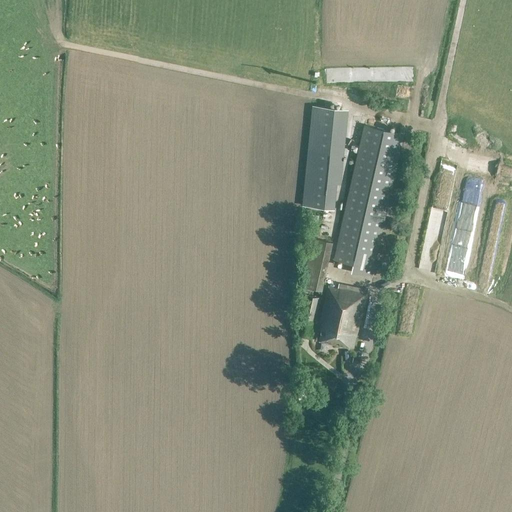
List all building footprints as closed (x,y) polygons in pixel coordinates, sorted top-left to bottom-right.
[(375,69),(375,82),(411,80),(411,68),(375,69)] [(329,82),(341,82),(341,70),(329,70),(329,82)] [(346,120),(335,182),(346,184),(357,121),(346,120)] [(352,267),(367,270),(368,267),(373,268),(403,133),(365,124),(334,259),(353,263),(352,267)] [(332,198),(333,182),(305,179),(304,195),(332,198)] [(423,237),(440,240),(442,230),(425,227),(423,237)] [(312,237),(301,285),(322,290),(332,242),(312,237)] [(319,329),(316,340),(353,348),(365,293),(329,284),(319,325),(321,325),(320,329),(319,329)] [(306,295),(299,335),(312,337),(319,297),(306,295)] [(401,298),(402,329),(411,329),(410,297),(401,298)]
